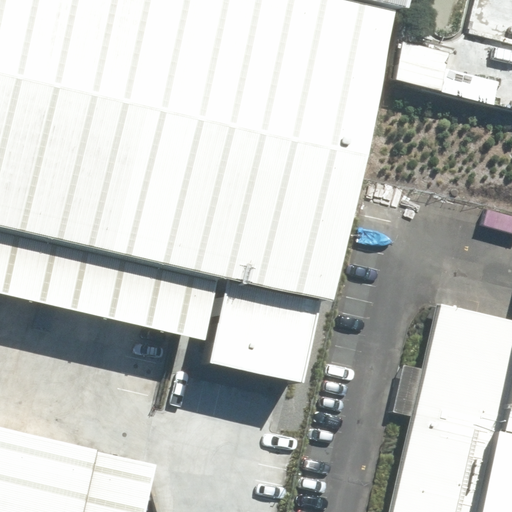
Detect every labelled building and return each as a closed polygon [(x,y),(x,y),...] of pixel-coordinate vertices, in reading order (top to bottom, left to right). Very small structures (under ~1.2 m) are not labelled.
[(0,0),(0,322),(299,390),(387,8),(349,0),(0,0)] [(349,0),(387,8),(388,0),(349,0)] [(511,3),(495,0),(471,0),(465,34),(511,43),(511,3)] [(511,511),(511,327),(434,311),(390,511),(511,511)] [(0,443),(0,511),(136,511),(145,475),(0,443)]
